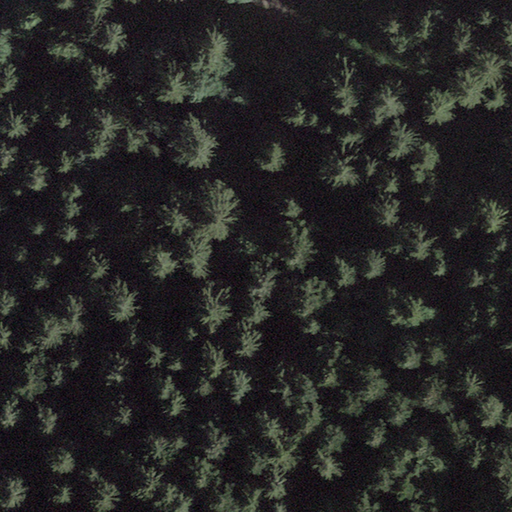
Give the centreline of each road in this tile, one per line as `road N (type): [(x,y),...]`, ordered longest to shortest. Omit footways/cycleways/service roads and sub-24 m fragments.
road 1 (track): [(0,113),(73,88),(215,0)]
road 2 (track): [(379,0),(511,2)]
